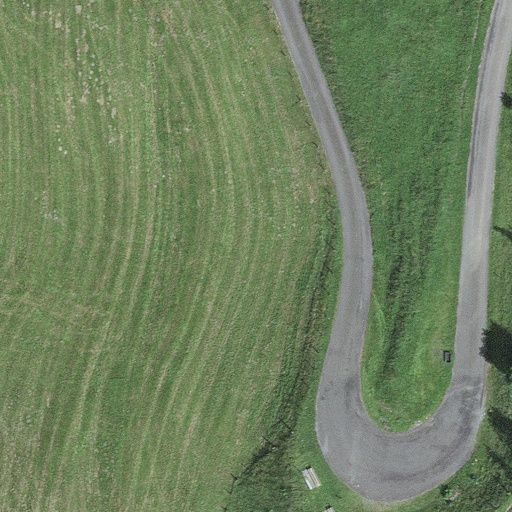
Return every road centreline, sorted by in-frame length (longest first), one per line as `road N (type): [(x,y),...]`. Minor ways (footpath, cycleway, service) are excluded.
road 1 (track): [(285,0),(356,211),(358,295),(341,381),(343,424),(354,442),(391,462),(430,454),(463,403),(484,157),(511,0)]
road 2 (trunk): [(145,511),(0,119)]
